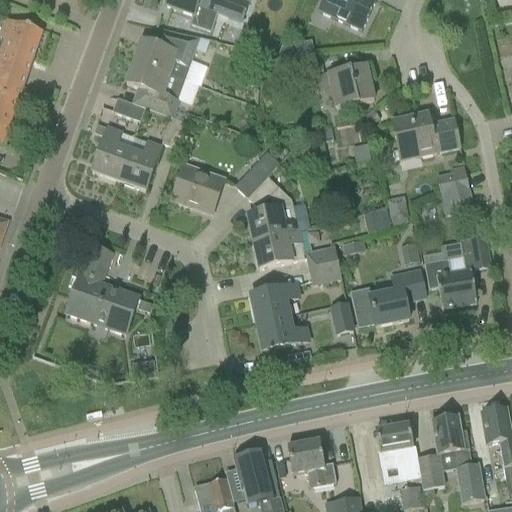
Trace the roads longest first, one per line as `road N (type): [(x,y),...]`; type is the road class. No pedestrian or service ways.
road 1 (primary): [(103,461),(511,371)]
road 2 (unclassified): [(511,275),(473,109),(422,53),(411,20),(415,0)]
road 3 (unclassified): [(220,366),(189,258),(165,242),(42,200)]
road 4 (unclassified): [(42,200),(115,0)]
road 5 (unclassified): [(0,326),(42,200)]
